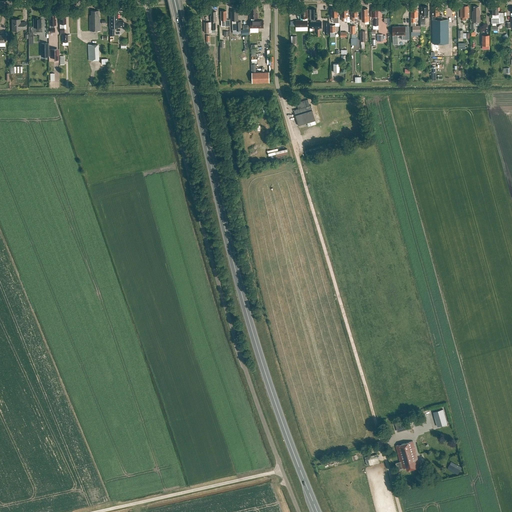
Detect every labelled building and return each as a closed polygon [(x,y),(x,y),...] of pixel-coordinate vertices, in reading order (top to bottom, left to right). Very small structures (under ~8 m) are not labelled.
[(438,44),(448,44),(448,19),(442,19),(442,14),(439,14),(439,6),(432,6),(432,44),(438,44)] [(467,6),(460,6),(460,18),(469,18),(469,7),(467,7),(467,6)] [(492,14),(492,18),(491,18),(491,23),(499,23),(499,18),(503,18),(503,13),(498,13),(498,7),(492,7),(492,14)] [(251,18),(251,21),(250,21),(250,28),(263,28),(263,21),(254,21),(254,18),(257,18),(257,14),(256,14),(256,8),(250,8),(250,13),(250,18),(251,18)] [(303,20),(296,20),(296,27),(308,27),(308,20),(308,18),(307,9),(304,9),(303,9),(303,10),(301,11),(301,14),(300,14),(300,18),(303,18),(303,20)] [(317,19),(317,15),(316,9),(312,9),(310,9),(310,19),(311,19),(311,28),(322,28),(322,22),(316,22),(316,19),(317,19)] [(91,15),(89,15),(90,31),(100,31),(99,16),(98,16),(98,10),(91,11),(91,15)] [(123,21),(118,21),(118,12),(116,12),(116,11),(110,11),(110,28),(123,27),(123,21)] [(212,16),(211,16),(211,21),(211,22),(204,22),(204,33),(211,33),(211,29),(216,29),(215,21),(217,21),(217,17),(216,17),(216,11),(211,12),(212,16)] [(233,20),(233,22),(233,30),(241,30),(240,22),(238,22),(238,21),(238,11),(237,11),(235,11),(231,11),(231,20),(233,20)] [(20,19),(12,19),(12,31),(20,30),(20,29),(26,29),(26,22),(22,22),(22,23),(20,23),(20,19)] [(41,32),(42,31),(42,27),(41,27),(41,19),(33,19),(34,27),(28,27),(28,34),(28,36),(33,36),(33,32),(41,32)] [(411,32),(411,36),(420,36),(420,32),(421,32),(420,26),(415,26),(412,26),(413,32),(411,32)] [(405,27),(393,27),(393,35),(402,35),(402,40),(405,40),(409,39),(409,33),(405,33),(405,27)] [(88,61),(97,60),(97,45),(88,45),(88,61)] [(59,60),(58,49),(49,49),(49,58),(54,57),(54,60),(59,60)] [(269,72),(252,72),(252,83),(269,82),(269,72)] [(298,109),(294,110),(298,126),(316,120),(311,105),(310,106),(308,100),(297,103),(298,109)] [(443,409),(433,412),(437,426),(447,424),(443,409)] [(403,421),(396,423),(398,431),(407,428),(406,423),(403,423),(403,421)] [(413,441),(396,446),(400,462),(397,463),(399,469),(402,468),(406,467),(407,470),(416,468),(416,464),(419,463),(413,441)] [(377,456),(377,454),(369,456),(365,457),(367,465),(369,465),(367,459),(369,459),(369,458),(377,456)]
